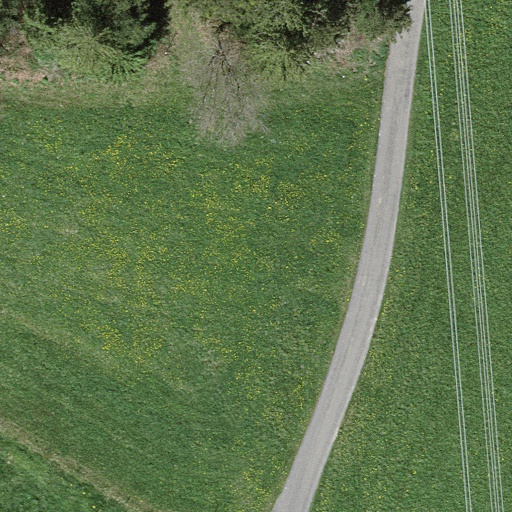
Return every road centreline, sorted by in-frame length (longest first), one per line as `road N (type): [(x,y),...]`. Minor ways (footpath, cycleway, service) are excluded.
road 1 (unclassified): [(299,511),(378,265),(421,0)]
road 2 (track): [(173,0),(186,113),(177,220),(188,282),(233,343),(344,370)]
